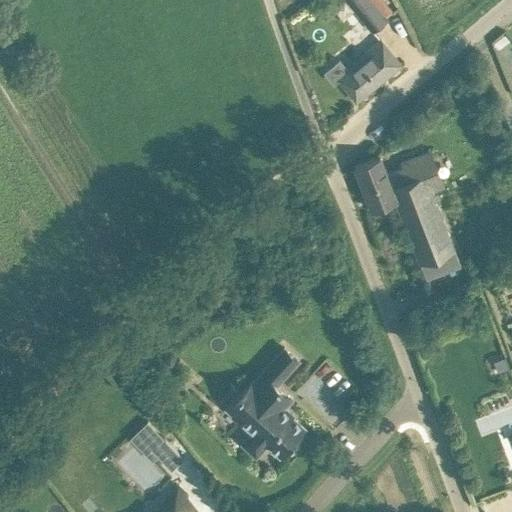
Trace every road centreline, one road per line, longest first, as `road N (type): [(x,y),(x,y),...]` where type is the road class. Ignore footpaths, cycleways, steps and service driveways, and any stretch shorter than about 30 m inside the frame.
road 1 (unclassified): [(420,399),(331,161),(509,0)]
road 2 (track): [(0,446),(119,313),(296,173),(331,161)]
road 3 (residential): [(420,399),(309,511)]
road 4 (unclassified): [(463,511),(420,399)]
